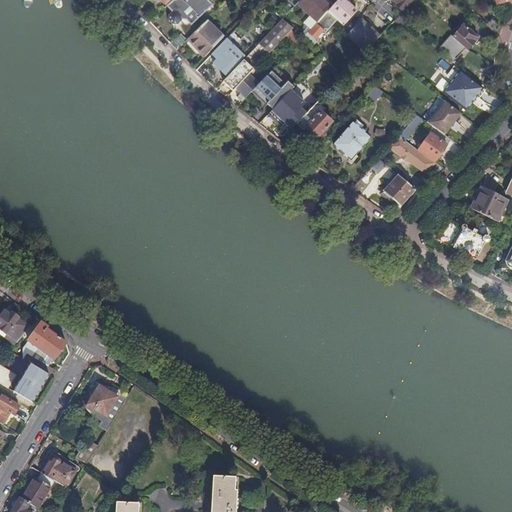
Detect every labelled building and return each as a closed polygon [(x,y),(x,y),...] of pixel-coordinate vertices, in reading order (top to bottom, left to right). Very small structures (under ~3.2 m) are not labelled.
[(174,0),(166,8),(172,14),(169,17),(169,23),(172,26),(177,26),(181,23),(181,21),(185,21),(191,27),(212,6),(207,1),(207,0),(174,0)] [(317,24),(333,7),(325,0),(323,2),(320,0),(301,0),(297,5),(317,24)] [(309,36),(307,35),(303,39),(313,47),(316,43),(314,41),(323,32),(325,34),(339,18),(338,17),(352,1),(351,0),(339,0),(333,7),(317,24),(316,26),(317,27),(309,36)] [(391,0),(397,5),(396,7),(402,12),(413,0),(391,0)] [(372,22),(376,15),(368,10),(364,17),(372,22)] [(395,22),(394,23),(405,31),(409,26),(399,17),(395,22)] [(499,38),(502,29),(492,20),(487,26),(499,38)] [(282,21),(259,46),(269,55),(285,38),(290,32),(293,30),(282,21)] [(346,37),(364,54),(366,52),(371,46),(379,38),(360,21),(346,37)] [(207,23),(188,41),(205,58),(223,39),(207,23)] [(450,36),(440,49),(455,61),(465,50),(468,52),(478,40),(464,26),(453,39),(450,36)] [(290,32),(285,38),(295,48),(300,42),(290,32)] [(181,36),(170,45),(177,51),(186,42),(181,36)] [(226,41),(211,56),(220,64),(217,68),(226,77),(243,58),(226,41)] [(256,69),(269,55),(259,46),(248,57),(244,61),(254,71),(256,69)] [(372,58),(378,51),(371,46),(366,52),(372,58)] [(244,61),(223,84),(233,93),(236,91),(254,71),(244,61)] [(254,71),(236,91),(241,95),(236,100),(241,105),(258,86),(253,81),(260,73),(256,69),(254,71)] [(482,91),(460,73),(442,94),(464,112),(482,91)] [(375,89),(367,98),(371,102),(380,92),(375,89)] [(258,90),(251,97),(266,111),(272,104),(258,90)] [(290,93),(271,113),(286,126),(304,106),(290,93)] [(434,130),(444,136),(460,116),(443,102),(427,122),(426,124),(434,130)] [(322,135),(332,124),(322,114),(325,111),(317,104),(296,126),(303,133),(306,129),(313,134),(318,139),(322,135)] [(260,114),(253,121),(259,126),(267,117),(264,114),(260,114)] [(397,138),(405,143),(421,121),(415,117),(397,138)] [(352,124),(333,146),(351,161),(369,139),(352,124)] [(417,152),(434,163),(450,141),(444,136),(434,130),(417,152)] [(318,139),(313,134),(311,137),(318,144),(325,137),(322,135),(318,139)] [(397,138),(388,148),(426,174),(434,163),(417,152),(405,143),(397,138)] [(383,193),(395,179),(393,176),(388,181),(389,182),(379,195),(392,207),(395,203),(383,193)] [(397,177),(395,179),(383,193),(395,203),(400,208),(414,192),(397,177)] [(508,202),(481,189),(471,211),(497,224),(508,202)] [(453,224),(448,222),(437,243),(444,246),(444,245),(446,246),(446,247),(452,251),(453,250),(475,261),(476,261),(478,262),(481,257),(483,258),(489,247),(488,246),(488,245),(489,244),(489,242),(489,240),(490,238),(493,239),(496,232),(480,224),(480,225),(478,224),(474,231),(456,221),(456,223),(454,222),(453,224)] [(5,339),(15,347),(30,329),(19,321),(20,320),(12,314),(10,317),(5,313),(0,319),(0,331),(7,336),(5,339)] [(21,353),(23,360),(26,356),(27,354),(48,366),(52,359),(55,361),(67,345),(48,331),(49,329),(42,325),(21,353)] [(31,365),(14,393),(33,404),(50,376),(31,365)] [(0,384),(9,389),(17,376),(0,366),(0,384)] [(113,414),(123,398),(116,394),(117,391),(108,385),(106,388),(95,382),(90,390),(92,391),(85,402),(94,407),(92,409),(102,415),(99,421),(106,425),(113,414)] [(3,397),(0,402),(0,423),(4,426),(12,414),(15,416),(20,408),(3,397)] [(83,454),(91,460),(97,449),(89,444),(83,454)] [(83,454),(80,453),(76,459),(87,466),(91,460),(83,454)] [(53,460),(43,475),(65,489),(75,473),(53,460)] [(212,511),(236,511),(238,491),(236,491),(236,478),(214,477),(212,511)] [(30,505),(38,510),(51,489),(35,478),(22,500),(30,505)] [(22,500),(20,499),(11,511),(25,511),(30,505),(22,500)] [(139,511),(140,505),(117,503),(117,511),(139,511)]
